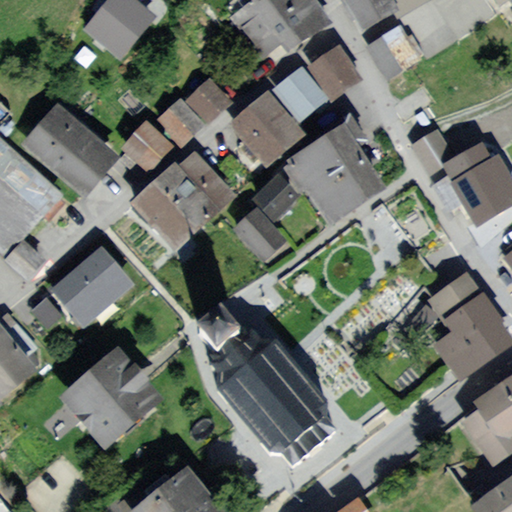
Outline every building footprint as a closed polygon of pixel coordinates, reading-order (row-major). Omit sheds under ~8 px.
[(140,0),(107,0),(84,31),(122,61),(158,14),(140,0)] [(313,0),(260,0),(231,20),(265,68),(330,24),(313,0)] [(347,0),(361,26),(394,9),(398,7),(393,0),(347,0)] [(393,0),(398,7),(394,9),(399,17),(428,0),(393,0)] [(511,0),(497,0),(511,22),(511,21),(511,0)] [(401,24),(366,45),(387,78),(421,58),(401,24)] [(341,46),(309,66),(331,102),(363,82),(341,46)] [(302,68),(275,89),(299,120),(326,100),(302,68)] [(218,74),(192,96),(212,120),(238,97),(218,74)] [(268,91),(229,123),(263,165),(302,134),(268,91)] [(65,98),(23,141),(83,199),(125,156),(65,98)] [(184,99),(158,120),(179,146),(205,125),(184,99)] [(150,122),(123,144),(144,170),(171,148),(150,122)] [(344,126),(291,161),(331,220),(384,184),(344,126)] [(436,133),(414,147),(430,173),(453,158),(436,133)] [(62,196),(0,141),(0,245),(10,255),(62,196)] [(199,148),(136,200),(174,247),(237,195),(199,148)] [(511,183),(496,155),(446,183),(473,231),(511,208),(511,183)] [(255,197),(265,207),(277,221),(303,198),(281,173),(255,197)] [(288,244),(255,210),(234,230),(267,263),(288,244)] [(27,247),(12,262),(27,279),(43,264),(27,247)] [(104,254),(56,293),(81,324),(129,285),(104,254)] [(422,330),(459,377),(511,335),(463,274),(427,303),(438,317),(422,330)] [(249,319),(200,361),(280,453),(288,446),(299,458),(312,448),(333,430),(318,412),(325,406),(249,319)] [(0,399),(42,369),(13,327),(0,336),(0,399)] [(113,364),(69,403),(105,441),(149,403),(113,364)] [(511,375),(478,399),(505,439),(511,434),(511,375)] [(511,461),(511,453),(480,407),(454,424),(489,477),(511,461)] [(226,511),(187,458),(123,507),(125,511),(226,511)] [(511,511),(511,482),(478,507),(482,511),(511,511)] [(369,511),(359,496),(337,511),(369,511)]
